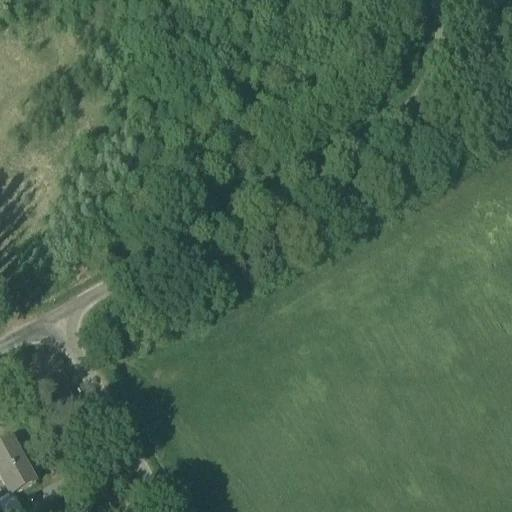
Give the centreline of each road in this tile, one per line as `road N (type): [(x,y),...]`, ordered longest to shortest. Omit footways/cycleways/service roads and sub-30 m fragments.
road 1 (unclassified): [(55,315),(420,93),(439,62),(442,0)]
road 2 (unclassified): [(167,511),(55,315)]
